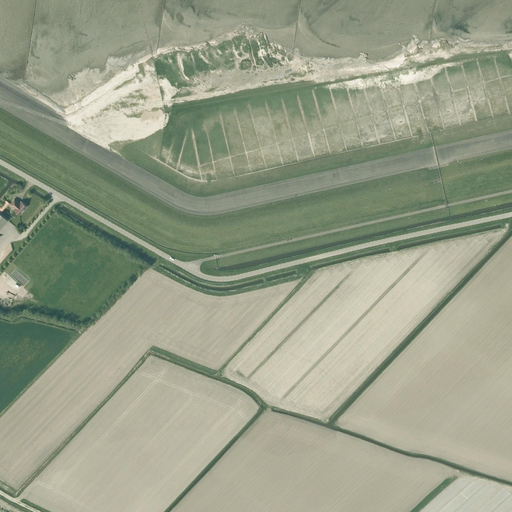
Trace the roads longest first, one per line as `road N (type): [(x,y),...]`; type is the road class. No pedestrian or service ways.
road 1 (track): [(0,103),(178,208),(201,212),(511,145)]
road 2 (tertiary): [(189,270),(227,279),(511,214)]
road 3 (tertiary): [(189,270),(0,162)]
